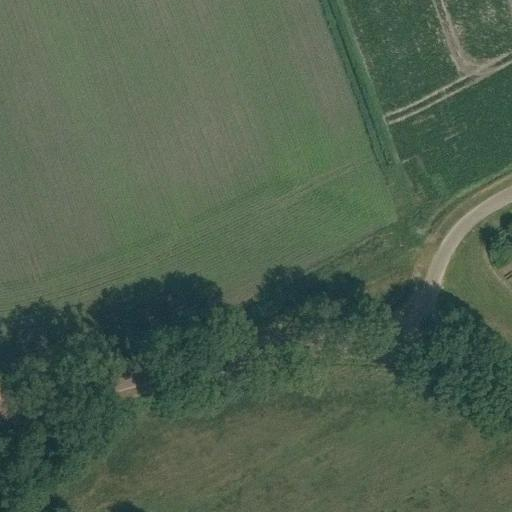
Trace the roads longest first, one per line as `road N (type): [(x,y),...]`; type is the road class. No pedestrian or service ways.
road 1 (tertiary): [(416,344),(271,343),(0,408)]
road 2 (unclassified): [(416,344),(440,255),(461,225),(511,193)]
